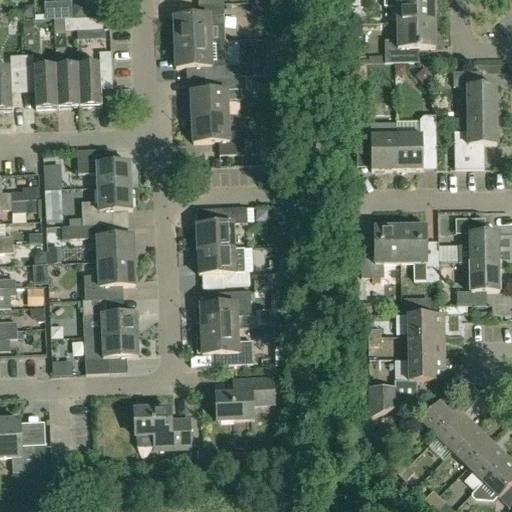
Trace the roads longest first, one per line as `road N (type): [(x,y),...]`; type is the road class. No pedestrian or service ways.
road 1 (residential): [(161,209),(166,382),(60,390)]
road 2 (residential): [(511,202),(348,202)]
road 3 (residential): [(0,148),(158,142)]
road 4 (residential): [(158,142),(145,113),(141,0)]
road 5 (residential): [(299,203),(161,209)]
road 6 (residential): [(64,511),(60,390)]
